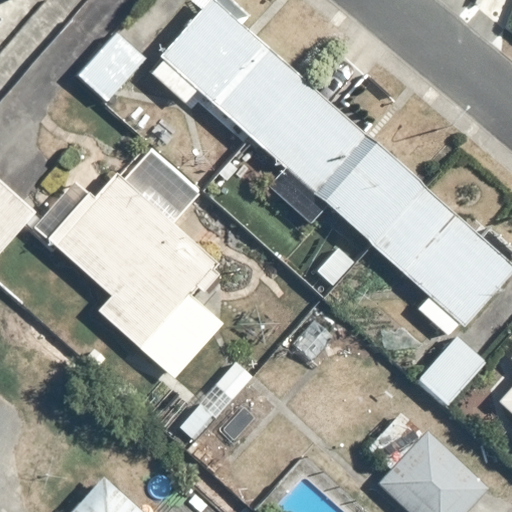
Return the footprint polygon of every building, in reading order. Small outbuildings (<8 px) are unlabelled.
[(511,272),(208,4),(155,61),(461,333),(511,276),(511,272)] [(117,25),(71,78),(104,106),(149,53),(117,25)] [(0,250),(36,206),(0,176),(0,250)] [(216,270),(116,181),(47,251),(108,303),(95,318),(169,383),(221,327),(188,301),(216,270)] [(339,339),(315,314),(285,342),(308,367),(339,339)] [(482,362),(451,333),(411,377),(442,405),(482,362)] [(511,359),(507,365),(511,367),(511,387),(497,407),(511,419),(511,359)] [(466,511),(491,485),(404,405),(365,448),(387,468),(374,482),(406,511),(466,511)] [(133,511),(100,483),(72,511),(133,511)]
